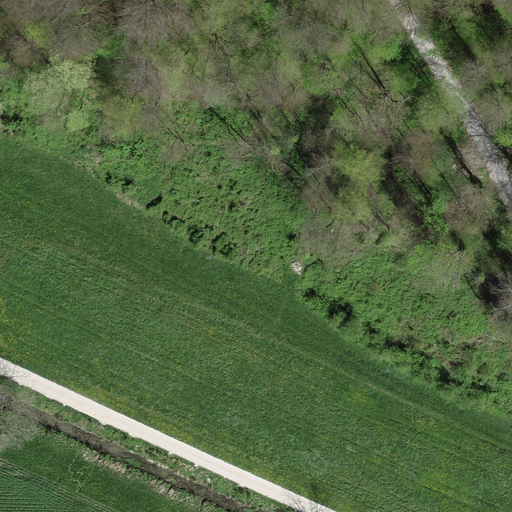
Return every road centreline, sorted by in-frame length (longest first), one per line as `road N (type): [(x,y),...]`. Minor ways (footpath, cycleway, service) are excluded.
road 1 (track): [(308,511),(0,373)]
road 2 (track): [(392,0),(481,133),(511,207)]
